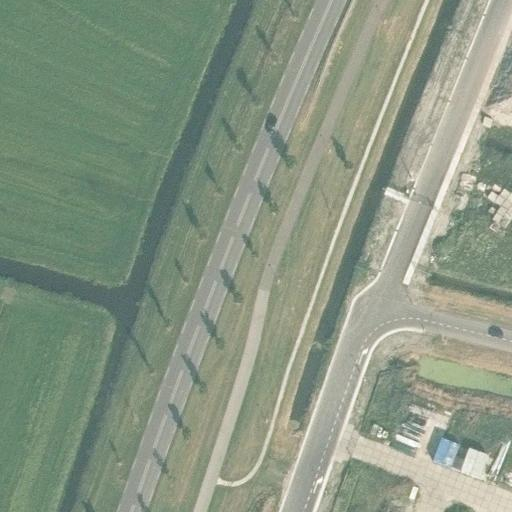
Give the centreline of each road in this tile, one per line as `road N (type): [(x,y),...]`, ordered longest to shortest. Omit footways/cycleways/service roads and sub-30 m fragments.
road 1 (primary): [(131,511),(243,204),(329,0)]
road 2 (unclassified): [(303,511),(359,349),(385,322)]
road 3 (track): [(511,505),(329,436)]
